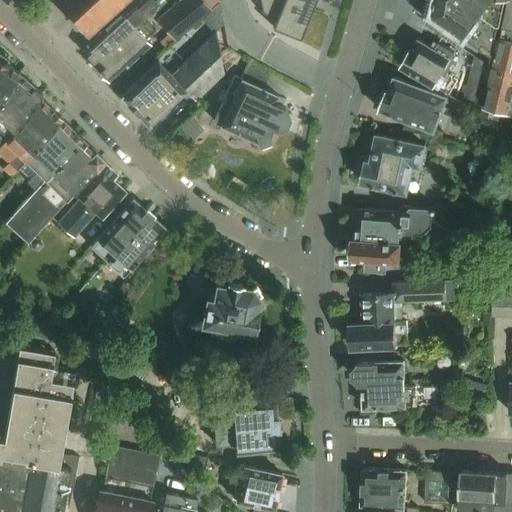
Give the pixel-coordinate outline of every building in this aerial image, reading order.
[(54,0),(88,36),(126,0),(54,0)] [(122,14),(84,49),(98,64),(147,20),(146,19),(155,11),(157,6),(152,0),(150,0),(129,21),(122,14)] [(179,0),(157,19),(173,38),(218,1),(217,0),(179,0)] [(261,0),(262,12),(276,17),(272,27),(300,38),(315,0),(261,0)] [(436,0),(432,17),(485,53),(494,59),(499,37),(496,36),(499,24),(471,0),(436,0)] [(471,0),(499,24),(501,24),(505,0),(471,0)] [(511,0),(508,0),(501,37),(505,38),(511,39),(511,0)] [(98,64),(95,67),(107,81),(124,65),(126,67),(150,45),(144,38),(155,29),(147,20),(98,64)] [(216,32),(178,68),(175,65),(168,72),(158,61),(121,96),(149,125),(185,90),(195,100),(223,73),(216,32)] [(486,98),(483,108),(511,115),(511,112),(511,39),(505,38),(501,37),(499,37),(494,59),(486,98)] [(403,66),(435,86),(443,71),(448,73),(454,62),(453,61),(456,56),(455,52),(440,43),(436,49),(419,39),(403,66)] [(483,108),(486,98),(477,96),(484,61),(476,56),(475,56),(464,103),(483,108)] [(0,102),(20,73),(19,72),(0,58),(0,102)] [(263,82),(268,71),(249,62),(244,73),(263,82)] [(0,102),(0,128),(0,129),(0,144),(40,95),(33,86),(20,73),(0,102)] [(388,96),(381,93),(377,105),(384,108),(383,111),(432,129),(430,136),(441,140),(444,132),(436,129),(447,97),(395,78),(388,96)] [(257,86),(242,79),(229,105),(222,104),(215,120),(260,141),(262,146),(271,143),(270,138),(275,127),(277,127),(284,125),(288,116),(285,107),(273,102),(276,95),(257,86)] [(27,158),(62,117),(45,101),(40,95),(8,135),(0,144),(0,155),(7,162),(1,168),(9,176),(18,167),(27,158)] [(36,189),(46,178),(84,139),(62,117),(27,158),(18,167),(29,179),(27,181),(36,189)] [(426,146),(378,135),(372,163),(367,162),(363,183),(408,192),(413,165),(422,167),(426,146)] [(52,215),(102,161),(101,160),(103,157),(95,149),(84,139),(46,178),(47,179),(7,222),(28,241),(52,215)] [(102,161),(52,215),(74,236),(97,211),(102,216),(125,191),(112,179),(116,174),(102,161)] [(478,208),(479,193),(452,191),(451,206),(478,208)] [(107,260),(149,213),(133,199),(91,246),(107,260)] [(404,211),(359,208),(357,237),(354,237),(353,256),(364,257),(364,269),(386,270),(387,258),(402,259),(403,240),(413,240),(417,237),(417,232),(424,232),(433,224),(434,207),(405,205),(404,211)] [(107,260),(123,275),(165,228),(149,213),(107,260)] [(33,238),(29,244),(32,250),(38,251),(42,245),(40,239),(33,238)] [(459,298),(458,279),(395,282),(395,292),(363,294),(365,323),(352,323),(353,346),(396,344),(396,343),(408,342),(407,321),(395,322),(394,301),(459,298)] [(252,331),(257,302),(262,295),(256,285),(252,288),(251,286),(231,281),(230,287),(217,284),(214,299),(208,298),(203,322),(217,325),(216,331),(222,332),(222,335),(228,336),(229,334),(234,335),(236,328),(252,331)] [(511,315),(511,286),(495,286),(493,314),(511,315)] [(0,510),(10,511),(61,511),(67,486),(73,487),(77,468),(79,456),(60,453),(75,373),(52,369),(54,355),(20,349),(4,438),(0,437),(0,510)] [(406,406),(406,403),(417,403),(417,386),(406,387),(404,361),(360,363),(354,370),(355,377),(362,383),(364,382),(365,407),(406,406)] [(249,379),(243,378),(239,381),(238,387),(242,391),(247,391),(251,388),(252,384),(249,379)] [(473,380),(470,392),(483,395),(486,383),(473,380)] [(106,423),(111,400),(95,396),(90,420),(106,423)] [(280,448),(275,399),(223,403),(212,404),(215,444),(237,443),(238,451),(280,448)] [(205,455),(192,453),(190,469),(203,471),(205,455)] [(129,481),(122,511),(150,511),(152,501),(150,500),(156,471),(108,462),(105,476),(129,481)] [(273,511),(282,474),(245,465),(237,501),(256,505),(255,509),(255,511),(273,511)] [(362,504),(405,507),(407,470),(365,468),(362,504)] [(511,511),(511,473),(463,470),(462,484),(453,484),(454,473),(425,471),(423,503),(452,505),(452,501),(461,501),(460,509),(479,510),(479,511),(511,511)] [(105,476),(103,491),(100,490),(95,511),(122,511),(129,481),(105,476)] [(202,511),(196,511),(198,499),(166,493),(162,511),(202,511)]
